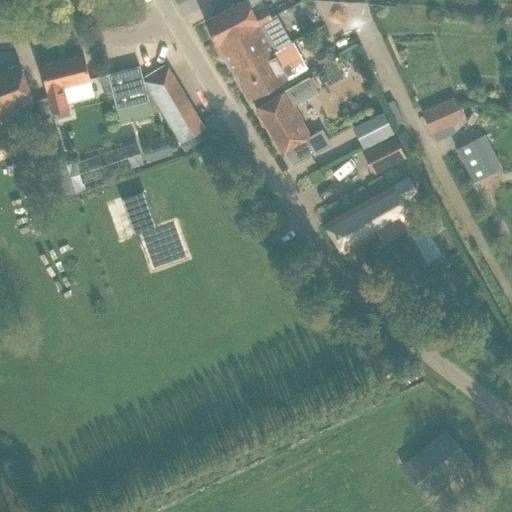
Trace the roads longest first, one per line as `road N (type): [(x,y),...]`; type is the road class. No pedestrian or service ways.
road 1 (unclassified): [(511,415),(447,373),(336,273),(181,35)]
road 2 (residential): [(511,303),(361,16),(341,14)]
road 3 (unclassified): [(0,42),(181,35)]
